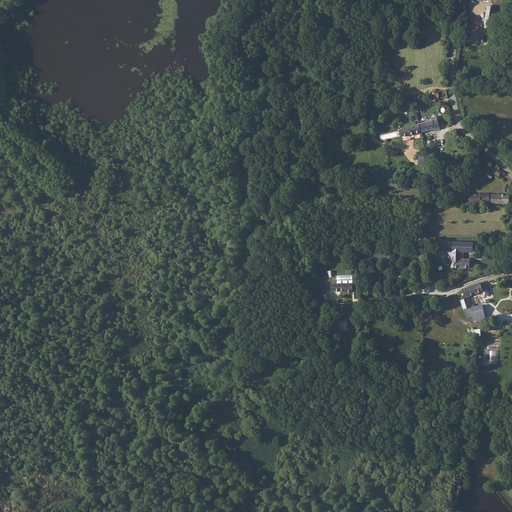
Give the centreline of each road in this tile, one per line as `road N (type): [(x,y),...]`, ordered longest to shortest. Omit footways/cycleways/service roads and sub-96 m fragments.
road 1 (unclassified): [(511,176),(457,118),(452,47),(459,0)]
road 2 (unclassified): [(511,271),(450,293),(390,297)]
